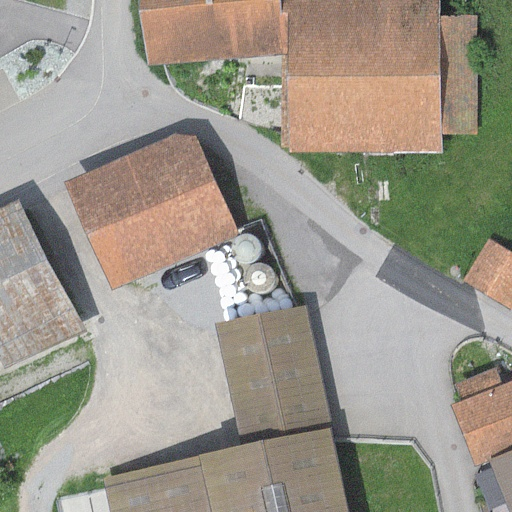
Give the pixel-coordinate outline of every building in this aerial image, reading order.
[(139,0),(144,64),(281,53),(278,0),(139,0)] [(278,0),(281,53),(280,152),(438,154),(438,131),(477,135),(474,17),(437,16),(437,0),(278,0)] [(111,287),(233,233),(191,135),(173,135),(64,182),(111,287)] [(0,365),(0,368),(77,328),(13,204),(0,210),(0,365)] [(241,265),(246,265),(250,265),(255,262),(258,259),(260,254),(260,250),(259,245),(256,241),(252,238),(248,237),(243,237),(238,238),(235,241),(232,245),(231,250),(232,255),(234,259),(237,263),(241,265)] [(511,254),(490,242),(466,283),(511,310),(511,308),(511,254)] [(256,294),(261,295),(265,294),(270,292),(273,288),(275,284),(275,279),(274,274),(271,270),(267,267),(263,266),(258,266),(253,268),(250,271),(247,275),(246,279),(247,284),(249,288),(252,292),(256,294)] [(236,444),(104,481),(110,511),(346,511),(306,313),(215,326),(236,444)] [(461,401),(449,406),(473,466),(486,461),(511,450),(511,379),(498,385),(492,370),(455,385),(461,401)] [(511,511),(511,450),(486,461),(506,511),(511,511)]
